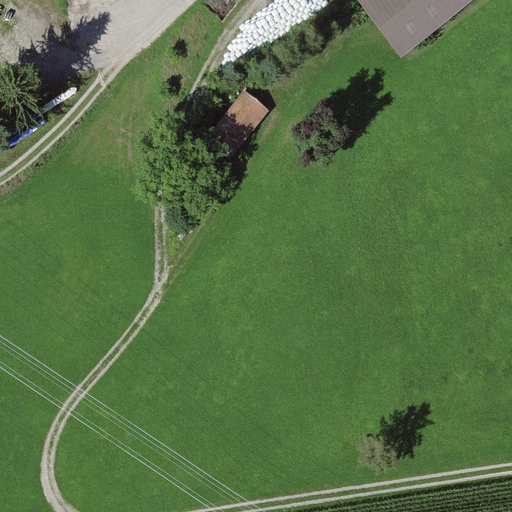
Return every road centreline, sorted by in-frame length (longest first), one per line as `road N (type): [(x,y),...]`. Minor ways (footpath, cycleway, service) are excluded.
road 1 (track): [(64,511),(54,423),(166,278),(175,145),(221,39),(295,0)]
road 2 (track): [(173,0),(0,170)]
road 3 (track): [(511,476),(276,511)]
road 4 (track): [(143,29),(82,40),(0,74)]
